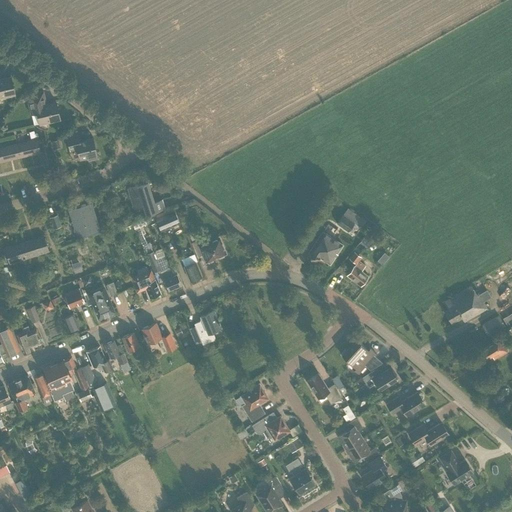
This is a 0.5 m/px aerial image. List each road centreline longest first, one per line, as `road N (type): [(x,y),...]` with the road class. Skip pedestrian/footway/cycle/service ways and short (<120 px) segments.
road 1 (unclassified): [(0,375),(220,283),(276,275)]
road 2 (residential): [(308,511),(345,489),(277,374),(319,348),(351,309)]
road 3 (unclassified): [(511,442),(351,309)]
road 4 (residential): [(131,148),(271,255),(276,275)]
road 5 (residential): [(0,42),(131,148)]
road 6 (residential): [(0,210),(100,178),(131,148)]
